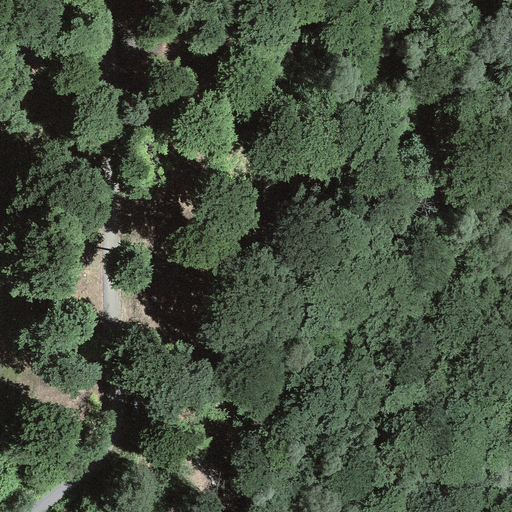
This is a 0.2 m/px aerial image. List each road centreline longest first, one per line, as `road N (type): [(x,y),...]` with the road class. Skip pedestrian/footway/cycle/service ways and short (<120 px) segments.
road 1 (unclassified): [(40,511),(121,428),(104,0)]
road 2 (track): [(113,141),(202,82),(250,0)]
